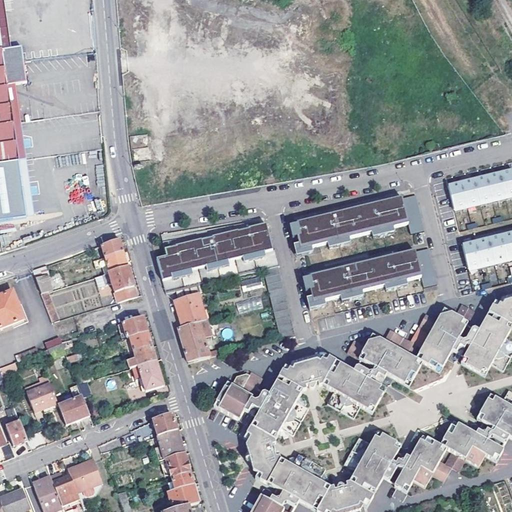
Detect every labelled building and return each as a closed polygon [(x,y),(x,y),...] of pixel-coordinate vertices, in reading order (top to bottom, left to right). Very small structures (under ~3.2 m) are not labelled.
[(3,0),(0,0),(0,37),(2,51),(11,50),(3,0)] [(0,164),(14,162),(18,162),(7,86),(16,85),(27,84),(24,63),(22,48),(11,50),(2,51),(0,37),(0,164)] [(22,124),(16,85),(7,86),(18,162),(14,162),(16,171),(28,169),(27,160),(22,124)] [(451,210),(511,195),(511,175),(511,171),(446,187),(451,210)] [(329,216),(294,225),(297,235),(294,236),(295,238),(297,246),(298,252),(310,249),(326,245),(347,240),(370,234),(391,229),(406,225),(409,235),(422,232),(413,196),(400,199),(400,198),(383,203),(385,210),(375,213),(373,205),(339,214),(341,221),(331,224),(329,216)] [(378,204),(373,205),(375,213),(385,210),(383,203),(378,204)] [(334,215),(329,216),(331,224),(341,221),(339,214),(334,215)] [(157,260),(165,294),(174,292),(195,287),(262,271),(277,267),(279,267),(274,250),(271,250),(265,225),(247,229),(249,237),(238,240),(237,232),(211,238),(213,246),(202,249),(200,241),(174,247),(176,255),(165,258),(157,260)] [(294,236),(297,235),(294,225),(292,225),(288,226),(291,239),(295,238),(294,236)] [(244,230),(237,232),(238,240),(249,237),(247,229),(244,230)] [(391,229),(370,234),(371,239),(393,234),(391,229)] [(468,272),(511,260),(511,234),(509,236),(496,239),(483,242),(470,245),(462,247),(468,272)] [(208,239),(200,241),(202,249),(213,246),(211,238),(208,239)] [(347,240),(326,245),(327,250),(348,245),(347,240)] [(114,242),(100,246),(105,259),(123,253),(119,241),(114,242)] [(297,246),(291,248),(294,259),(311,255),(310,249),(298,252),(297,246)] [(171,248),(163,250),(165,258),(176,255),(174,247),(171,248)] [(312,277),(308,278),(310,288),(307,289),(310,300),(312,306),(323,303),(340,299),(361,293),(383,287),(405,282),(420,278),(422,288),(436,285),(427,249),(413,253),(413,252),(397,256),(398,263),(388,266),(386,258),(353,267),(355,274),(344,277),(342,269),(312,277)] [(128,269),(123,253),(105,259),(93,263),(95,271),(101,269),(103,276),(128,269)] [(390,257),(386,258),(388,266),(398,263),(397,256),(390,257)] [(46,266),(32,271),(35,281),(48,277),(50,276),(46,266)] [(277,267),(262,271),(280,341),(295,337),(277,267)] [(346,268),(342,269),(344,277),(355,274),(353,267),(346,268)] [(128,269),(103,276),(95,279),(98,289),(112,285),(115,294),(134,288),(128,269)] [(53,292),(48,277),(35,281),(41,296),(49,294),(53,292)] [(258,280),(241,284),(243,291),(260,287),(258,280)] [(405,282),(383,287),(385,293),(406,287),(405,282)] [(195,287),(174,292),(176,301),(197,295),(195,287)] [(134,288),(115,294),(115,296),(134,290),(134,288)] [(134,290),(115,296),(118,304),(137,298),(134,290)] [(0,329),(24,320),(13,293),(0,297),(0,329)] [(361,293),(340,299),(341,304),(362,298),(361,293)] [(59,322),(49,294),(41,296),(52,324),(59,322)] [(176,301),(174,301),(179,316),(183,328),(199,323),(206,321),(197,295),(176,301)] [(511,319),(511,296),(500,300),(497,306),(510,313),(511,319)] [(310,300),(303,301),(306,312),(324,308),(323,303),(312,306),(310,300)] [(511,342),(504,338),(511,323),(511,319),(510,313),(497,306),(493,303),(470,344),(461,359),(459,364),(483,377),(491,364),(501,370),(511,349),(511,342)] [(348,357),(365,367),(382,376),(406,389),(419,365),(437,375),(450,352),(458,337),(471,314),(460,308),(453,319),(442,313),(435,325),(424,319),(409,344),(390,334),(384,346),(372,339),(365,351),(355,345),(348,357)] [(122,341),(131,339),(148,333),(143,318),(118,326),(122,341)] [(206,321),(199,323),(204,340),(212,337),(207,321),(206,321)] [(183,328),(178,329),(182,343),(188,364),(194,362),(210,357),(204,340),(199,323),(183,328)] [(148,333),(131,339),(135,353),(152,348),(148,333)] [(450,352),(461,359),(470,344),(458,337),(450,352)] [(60,340),(59,338),(45,344),(47,351),(51,360),(66,355),(62,345),(61,344),(60,340)] [(137,360),(133,361),(129,362),(131,370),(139,367),(157,361),(152,348),(135,353),(137,360)] [(86,358),(84,353),(77,356),(67,359),(69,363),(86,358)] [(382,391),(376,388),(359,378),(320,357),(318,361),(311,374),(312,377),(310,379),(309,377),(308,377),(306,378),(306,379),(306,380),(308,387),(309,389),(311,389),(312,388),(312,387),(313,386),(315,385),(331,394),(324,406),(350,421),(357,409),(368,415),(382,391)] [(311,374),(318,361),(314,360),(292,367),(289,372),(301,379),(304,389),(308,387),(306,380),(306,379),(306,378),(308,377),(309,377),(310,379),(312,377),(311,374)] [(157,361),(139,367),(148,395),(165,389),(157,361)] [(15,364),(0,369),(0,372),(2,377),(18,371),(15,364)] [(148,395),(139,367),(131,370),(138,390),(141,388),(140,385),(141,385),(145,396),(148,395)] [(359,378),(376,388),(382,376),(365,367),(359,378)] [(267,397),(258,414),(243,440),(248,443),(260,450),(263,449),(263,451),(264,454),(263,454),(262,456),(263,457),(264,459),(274,456),(274,455),(275,454),(275,453),(274,451),(273,451),(272,447),(281,430),(292,437),(306,411),(295,405),(304,389),(301,379),(289,372),(284,369),(267,397)] [(444,371),(437,383),(442,386),(449,374),(444,371)] [(239,392),(231,387),(226,385),(213,408),(236,423),(246,406),(255,390),(260,381),(249,375),(248,377),(239,392)] [(239,392),(248,377),(245,375),(236,378),(231,387),(239,392)] [(86,384),(97,380),(96,377),(77,383),(78,387),(86,384)] [(27,395),(51,386),(48,379),(25,388),(27,395)] [(91,395),(86,384),(78,387),(81,394),(82,398),(91,395)] [(58,405),(51,386),(27,395),(35,414),(58,405)] [(408,395),(397,389),(395,394),(405,399),(408,395)] [(246,406),(258,414),(267,397),(255,390),(246,406)] [(511,439),(511,393),(509,391),(502,403),(491,397),(478,421),(483,424),(499,432),(511,439)] [(67,426),(90,418),(82,398),(81,394),(67,400),(68,404),(59,407),(67,426)] [(452,411),(450,416),(461,423),(464,418),(452,411)] [(154,422),(159,437),(177,431),(173,416),(172,416),(154,422)] [(501,447),(493,443),(476,434),(452,421),(439,445),(422,436),(403,469),(395,485),(394,486),(406,492),(412,480),(424,487),(432,474),(443,481),(451,467),(457,470),(463,458),(476,465),(483,453),(495,459),(501,447)] [(28,442),(20,423),(9,428),(8,425),(6,426),(7,429),(6,429),(13,448),(17,446),(28,442)] [(483,424),(476,434),(493,443),(499,432),(483,424)] [(240,425),(234,437),(238,439),(245,428),(240,425)] [(15,458),(10,444),(6,446),(0,430),(0,448),(3,448),(7,461),(15,458)] [(159,437),(161,445),(166,461),(167,461),(185,455),(181,445),(177,431),(159,437)] [(354,473),(346,489),(349,498),(362,505),(366,508),(382,478),(391,462),(399,446),(375,433),(368,447),(357,441),(343,467),(354,473)] [(411,437),(404,449),(409,451),(416,439),(411,437)] [(252,472),(257,475),(264,463),(275,460),(274,456),(264,459),(263,457),(262,456),(263,454),(264,454),(263,451),(263,449),(260,450),(248,443),(245,448),(252,472)] [(166,461),(161,445),(156,448),(160,463),(166,461)] [(185,455),(167,461),(172,479),(190,473),(185,455)] [(290,469),(275,460),(264,463),(257,475),(254,479),(280,495),(296,504),(310,511),(331,511),(336,505),(335,500),(338,499),(339,500),(340,501),(341,501),(343,499),(343,498),(341,490),(340,489),(338,489),(336,490),(335,492),(331,493),(316,483),(323,471),(297,457),(290,469)] [(97,505),(99,502),(95,491),(104,488),(93,462),(68,472),(71,479),(78,498),(81,497),(86,509),(97,505)] [(382,478),(395,485),(403,469),(391,462),(382,478)] [(190,473),(172,479),(176,491),(194,485),(190,473)] [(51,479),(62,507),(62,509),(71,506),(80,502),(78,498),(71,479),(64,482),(60,483),(58,477),(51,479)] [(38,488),(34,489),(42,511),(54,511),(53,510),(62,507),(51,479),(41,483),(42,486),(38,488)] [(262,489),(250,482),(247,486),(259,494),(262,489)] [(199,504),(194,485),(176,491),(168,493),(174,511),(188,508),(199,504)] [(346,489),(341,490),(343,498),(343,499),(341,501),(340,501),(339,500),(338,499),(335,500),(336,505),(331,511),(355,511),(358,511),(362,505),(349,498),(346,489)] [(0,500),(0,502),(3,511),(26,511),(29,511),(22,492),(0,500)] [(118,496),(122,507),(129,505),(125,493),(118,496)] [(280,495),(274,507),(283,511),(291,511),(296,504),(280,495)] [(283,511),(274,507),(259,498),(250,511),(283,511)] [(82,508),(80,502),(71,506),(73,511),(82,508)] [(464,511),(462,502),(453,505),(452,502),(442,505),(443,511),(444,511),(453,510),(454,511),(464,511)]
